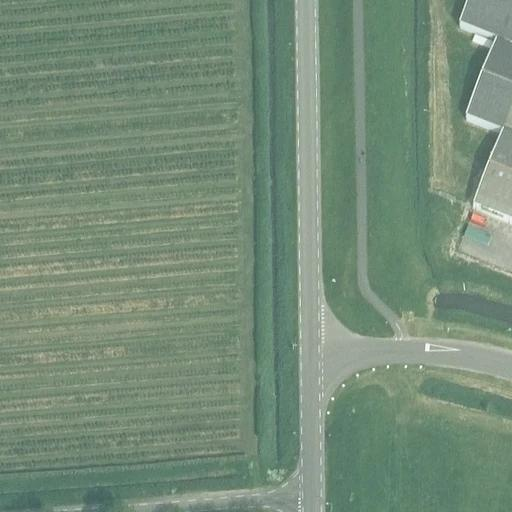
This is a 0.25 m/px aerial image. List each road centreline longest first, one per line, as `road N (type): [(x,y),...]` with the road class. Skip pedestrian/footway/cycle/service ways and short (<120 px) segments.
road 1 (secondary): [(308,351),(305,0)]
road 2 (unclassified): [(308,351),(399,351),(511,368)]
road 3 (unclassified): [(310,497),(107,511)]
road 4 (secondary): [(308,351),(310,497)]
